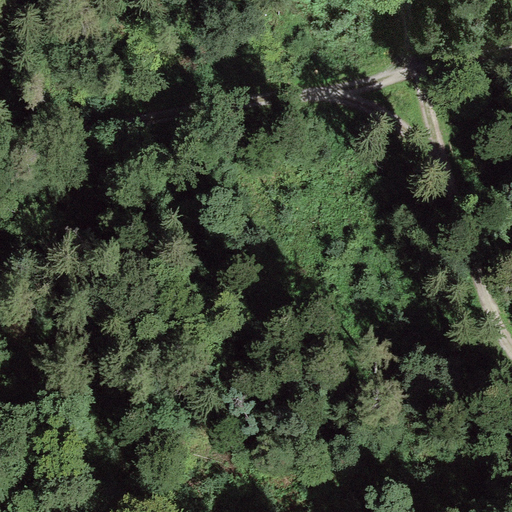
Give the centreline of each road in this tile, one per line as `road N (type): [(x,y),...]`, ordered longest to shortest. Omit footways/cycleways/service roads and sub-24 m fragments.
road 1 (track): [(0,146),(511,52)]
road 2 (track): [(273,93),(341,113),(427,169),(451,200),(511,344)]
road 3 (track): [(404,0),(451,200)]
